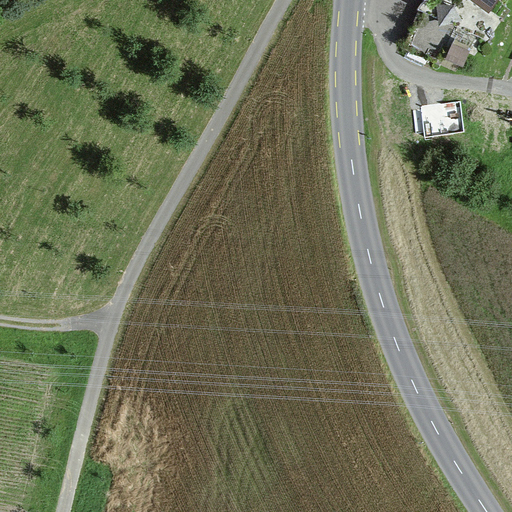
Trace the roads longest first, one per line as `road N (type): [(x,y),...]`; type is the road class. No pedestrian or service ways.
road 1 (unclassified): [(284,0),(144,246),(110,323),(62,511)]
road 2 (tertiary): [(351,0),(350,159),(374,292),(439,443),(485,511)]
